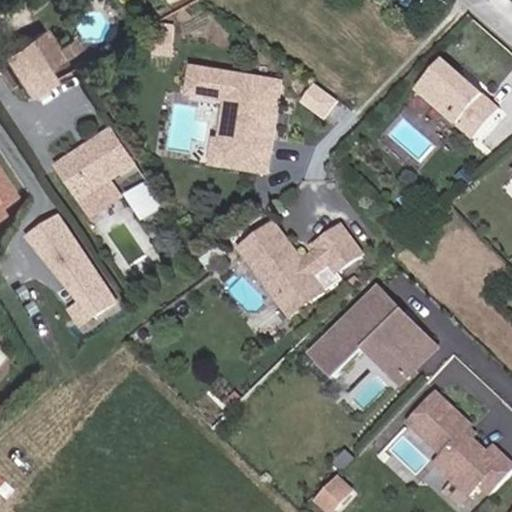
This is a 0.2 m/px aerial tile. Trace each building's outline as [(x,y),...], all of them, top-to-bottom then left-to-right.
[(41,27),(27,38),(49,74),(61,66),(58,61),(76,50),(67,37),(54,45),(41,27)] [(27,38),(1,53),(28,96),(53,80),(51,77),(49,74),(27,38)] [(500,109),(444,60),(418,90),(473,138),(500,109)] [(268,119),(269,112),(274,109),(279,84),(192,66),(187,90),(225,98),(222,113),(229,124),(225,142),(236,145),(232,166),(261,172),(271,123),(268,119)] [(232,166),(236,145),(225,142),(229,124),(220,122),(217,141),(211,139),(207,161),(232,166)] [(134,158),(112,125),(56,163),(79,196),(108,176),(134,158)] [(0,205),(14,196),(0,173),(0,213),(0,214),(0,213),(0,205)] [(108,176),(79,196),(94,218),(123,198),(108,176)] [(37,230),(29,236),(83,319),(113,299),(59,216),(37,230)] [(325,293),(275,225),(240,250),(290,319),(325,293)] [(362,256),(341,228),(315,247),(336,275),(362,256)] [(204,264),(225,249),(220,240),(198,255),(204,264)] [(432,351),(409,327),(404,332),(394,322),(399,317),(375,293),(308,359),(331,383),(370,345),(381,356),(376,360),(400,383),(432,351)] [(400,383),(376,360),(373,363),(396,387),(400,383)] [(511,477),(511,467),(495,451),(489,457),(467,437),(473,431),(439,398),(410,428),(444,460),(436,469),(470,500),(481,489),(492,499),(511,477)] [(343,474),(317,500),(330,511),(338,511),(360,490),(343,474)]
